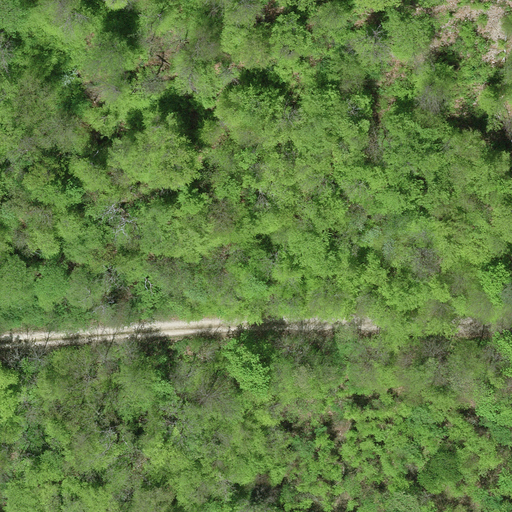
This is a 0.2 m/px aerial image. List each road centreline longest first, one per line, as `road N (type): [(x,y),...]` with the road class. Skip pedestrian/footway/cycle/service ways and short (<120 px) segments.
road 1 (track): [(511,322),(0,339)]
road 2 (track): [(458,0),(435,10),(251,35),(0,105)]
